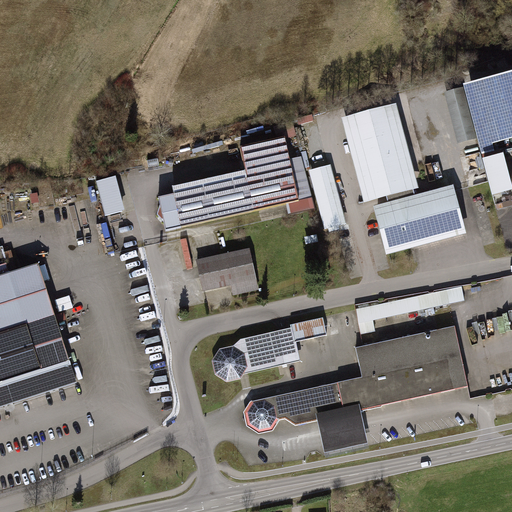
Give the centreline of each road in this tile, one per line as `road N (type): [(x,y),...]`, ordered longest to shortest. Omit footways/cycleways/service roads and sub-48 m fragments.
road 1 (residential): [(511,266),(215,325),(180,346),(196,417)]
road 2 (secondary): [(511,442),(214,504)]
road 3 (residential): [(196,417),(89,475),(0,506)]
